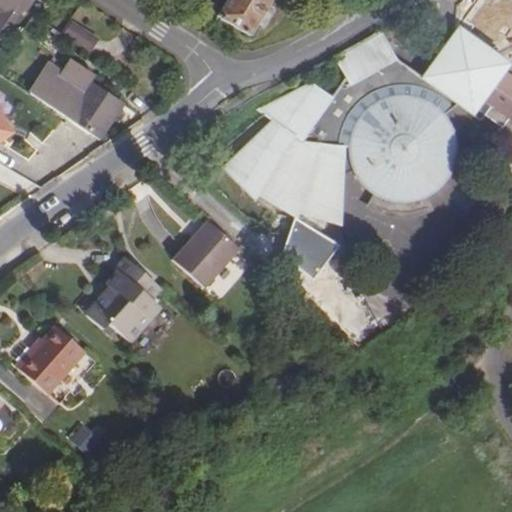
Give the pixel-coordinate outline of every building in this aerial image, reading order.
[(9,0),(27,11),(33,0),(9,0)] [(269,0),(226,0),(217,17),(248,35),(269,0)] [(96,39),(71,22),(62,35),(87,51),(96,39)] [(460,106),(423,79),(398,59),(382,28),(336,52),(346,73),(333,93),(312,81),(258,109),(275,125),(267,133),(263,130),(223,170),(253,200),(254,198),(256,195),(294,218),(297,207),(339,226),(343,177),(359,178),(360,180),(362,182),(363,184),(365,186),(366,188),(369,190),(371,191),(373,193),(374,194),(381,197),(388,199),(392,200),(404,201),(405,201),(414,200),(421,198),(425,196),(427,195),(430,193),(432,191),(434,190),(436,188),(438,187),(440,185),(442,182),(444,180),(446,177),(448,174),(449,170),(451,167),(452,163),(453,160),(453,156),(453,153),(454,150),(453,146),(453,144),(453,141),(452,137),(451,133),(449,129),(447,125),(444,121),(442,117),(460,106)] [(423,79),(460,106),(472,114),(482,101),(490,107),(507,119),(501,127),(497,132),(511,142),(511,79),(504,74),(507,65),(458,30),(423,79)] [(28,94),(99,140),(112,119),(118,122),(124,113),(119,109),(122,105),(87,82),(91,77),(72,65),(65,76),(47,65),(28,94)] [(485,115),(501,127),(507,119),(490,107),(485,115)] [(0,117),(0,140),(11,133),(0,117)] [(381,197),(374,194),(365,209),(370,211),(373,213),(376,214),(381,215),(385,217),(389,218),(395,218),(400,219),(404,219),(409,218),(415,217),(419,217),(422,216),(425,215),(429,213),(432,212),(433,211),(425,196),(421,198),(414,200),(405,201),(404,201),(392,200),(388,199),(381,197)] [(193,245),(210,226),(206,222),(189,241),(193,245)] [(172,260),(203,288),(237,250),(210,226),(193,245),(189,241),(172,260)] [(129,344),(148,323),(147,322),(158,309),(150,301),(160,290),(125,258),(113,271),(115,272),(105,284),(109,287),(84,315),(101,331),(107,325),(129,344)] [(14,366),(18,370),(55,328),(51,324),(14,366)] [(18,370),(46,395),(83,353),(55,328),(18,370)]
